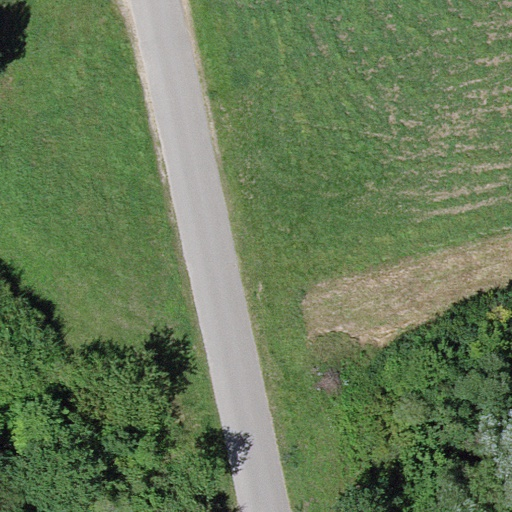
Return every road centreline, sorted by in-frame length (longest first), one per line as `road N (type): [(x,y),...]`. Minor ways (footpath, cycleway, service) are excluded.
road 1 (unclassified): [(159,0),(256,511)]
road 2 (motorway): [(511,40),(0,62)]
road 3 (motorway): [(0,179),(511,160)]
